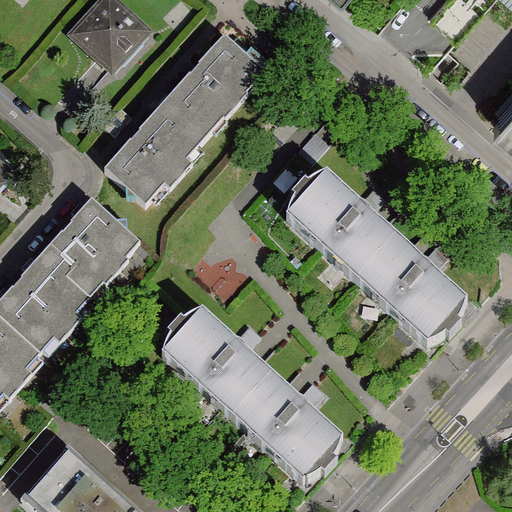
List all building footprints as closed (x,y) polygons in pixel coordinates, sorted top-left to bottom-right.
[(109,1),(76,37),(113,71),(147,35),(109,1)] [(166,108),(207,144),(267,77),(263,74),(268,68),(252,54),(247,60),(225,41),(166,108)] [(511,106),(493,128),(511,142),(511,106)] [(166,108),(106,175),(127,194),(127,204),(137,203),(146,211),(165,190),(171,195),(193,169),(188,164),(207,144),(166,108)] [(132,120),(123,112),(106,131),(115,139),(132,120)] [(0,168),(0,188),(11,177),(0,168)] [(292,211),(288,223),(358,287),(398,242),(328,179),(326,180),(316,184),(310,189),(311,191),(298,205),(296,204),(292,211)] [(375,193),(364,204),(376,215),(387,203),(375,193)] [(68,281),(91,303),(104,288),(107,291),(130,265),(127,263),(141,247),(128,235),(128,225),(118,226),(93,204),(52,250),(76,272),(68,281)] [(469,307),(398,242),(358,287),(428,350),(430,349),(439,345),(447,340),(450,343),(463,329),(460,325),(464,318),(467,308),(469,307)] [(438,249),(427,262),(439,272),(450,260),(438,249)] [(0,307),(0,321),(41,358),(54,344),(60,349),(83,324),(77,319),(91,303),(68,281),(76,272),(52,250),(0,307)] [(234,424),(274,379),(213,324),(204,315),(202,317),(190,322),(185,326),(187,327),(174,342),(172,341),(167,350),(165,359),(163,360),(170,366),(234,424)] [(0,404),(5,399),(10,404),(33,379),(27,374),(41,358),(0,321),(0,404)] [(251,329),(240,341),(252,352),(263,340),(251,329)] [(274,379),(234,424),(304,487),(305,486),(314,482),(322,477),(325,480),(339,466),(336,463),(340,454),(343,445),(344,443),(274,379)] [(314,386),(303,399),(315,409),(326,397),(314,386)] [(137,511),(71,453),(23,504),(31,511),(137,511)]
